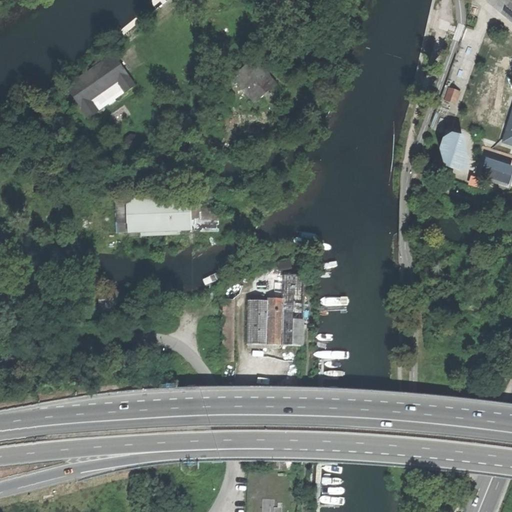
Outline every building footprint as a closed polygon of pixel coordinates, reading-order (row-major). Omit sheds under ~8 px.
[(306,28),(317,15),(297,0),(269,0),(280,8),(282,8),(306,28)] [(489,0),(511,19),(511,14),(495,0),(489,0)] [(511,0),(495,0),(511,14),(511,0)] [(125,92),(135,86),(114,55),(67,87),(89,118),(98,111),(123,93),(125,92)] [(233,78),(255,103),(265,94),(276,85),(254,60),(233,78)] [(233,105),(241,99),(228,82),(222,86),(227,94),(225,95),(233,105)] [(460,91),(448,87),(445,99),(456,103),(460,91)] [(465,162),(461,137),(450,135),(442,140),(438,150),(441,165),(463,171),(465,162)] [(480,176),(507,184),(511,167),(485,159),(480,176)] [(199,197),(199,190),(199,189),(169,192),(169,198),(124,200),(126,233),(132,232),(132,236),(190,233),(190,230),(192,230),(190,198),(199,197)] [(267,345),(302,346),(303,273),(296,273),(296,276),(283,275),(283,301),(263,301),(263,296),(252,296),(252,301),(248,301),(247,344),(267,345)] [(100,310),(123,309),(122,291),(99,292),(100,310)] [(222,362),(232,362),(234,300),(224,300),(222,362)]
